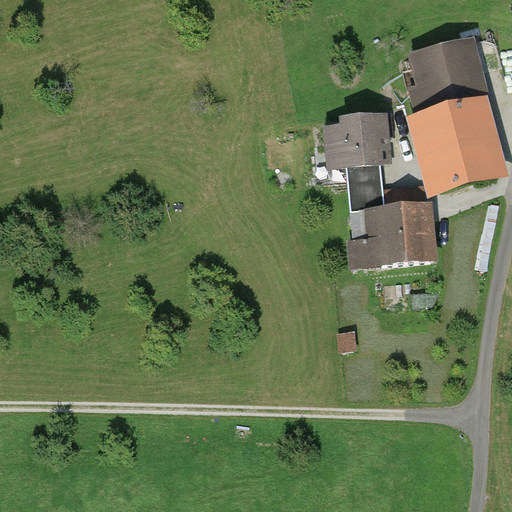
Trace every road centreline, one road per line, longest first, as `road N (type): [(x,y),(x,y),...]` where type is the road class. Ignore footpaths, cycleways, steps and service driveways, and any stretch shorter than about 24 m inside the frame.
road 1 (track): [(0,410),(482,422)]
road 2 (track): [(511,235),(490,323),(474,511)]
